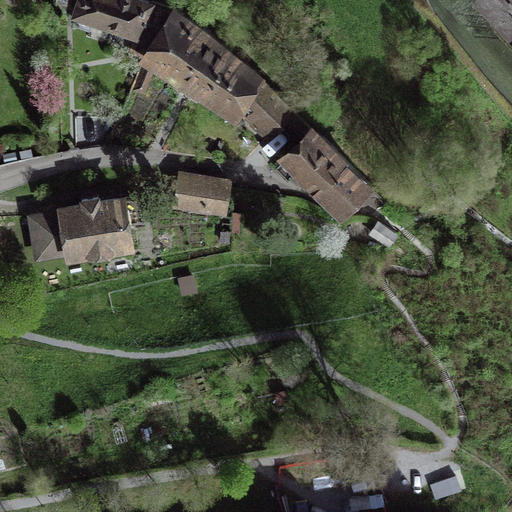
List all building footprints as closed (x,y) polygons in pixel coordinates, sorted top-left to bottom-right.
[(95,17),(100,0),(81,0),(78,11),(95,17)] [(100,0),(95,17),(138,31),(130,51),(145,56),(150,48),(152,49),(174,10),(143,0),(100,0)] [(511,0),(479,0),(511,35),(511,0)] [(203,89),(238,107),(241,102),(257,72),(252,68),(231,52),(203,28),(174,10),(152,49),(183,67),(178,74),(187,80),(187,79),(194,83),(193,85),(202,90),(203,89)] [(153,68),(144,64),(135,87),(143,91),(153,68)] [(247,115),(268,135),(293,110),(279,96),(280,94),(257,72),(241,102),(251,112),(247,115)] [(301,170),(340,208),(366,181),(311,129),(275,165),(283,173),(289,167),(297,174),(301,170)] [(201,208),(224,212),(229,180),(186,174),(182,197),(202,201),(201,208)] [(126,221),(143,219),(140,195),(99,201),(98,194),(82,197),(83,204),(62,207),(62,205),(52,206),(52,211),(32,215),(38,255),(70,250),(70,253),(129,244),(126,221)] [(371,232),(389,243),(396,232),(379,221),(371,232)] [(339,467),(345,464),(345,455),(332,456),(332,465),(339,467)]
